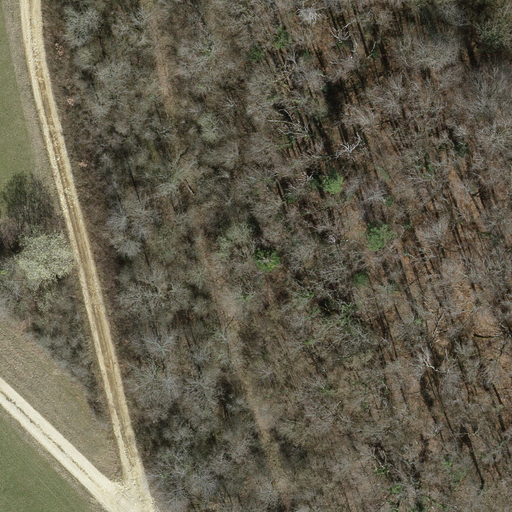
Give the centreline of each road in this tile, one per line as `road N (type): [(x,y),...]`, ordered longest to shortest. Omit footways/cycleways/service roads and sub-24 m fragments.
road 1 (track): [(28,0),(148,511)]
road 2 (track): [(0,387),(135,511)]
